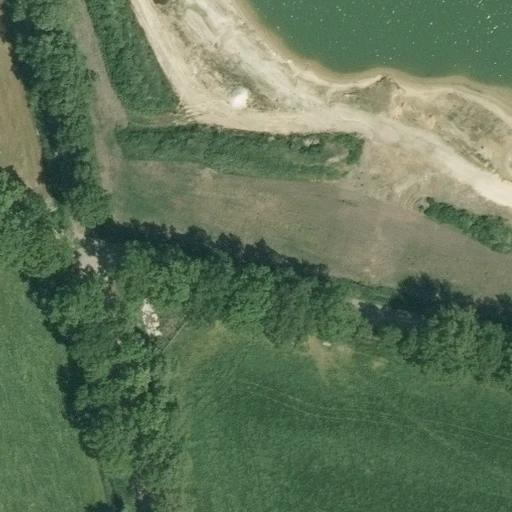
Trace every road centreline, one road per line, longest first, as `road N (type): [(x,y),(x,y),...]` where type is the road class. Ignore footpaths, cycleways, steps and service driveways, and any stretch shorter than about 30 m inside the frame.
road 1 (unclassified): [(511,351),(83,249)]
road 2 (unclassified): [(147,511),(83,249)]
